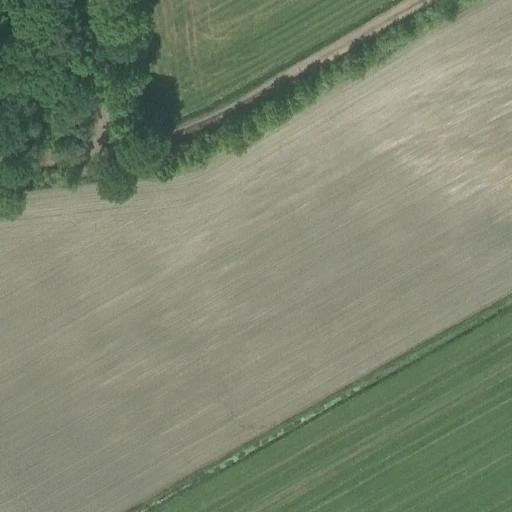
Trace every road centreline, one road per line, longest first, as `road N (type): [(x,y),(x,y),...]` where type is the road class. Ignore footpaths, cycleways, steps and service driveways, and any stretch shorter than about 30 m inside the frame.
road 1 (track): [(433,0),(185,142),(102,161)]
road 2 (track): [(102,161),(84,0)]
